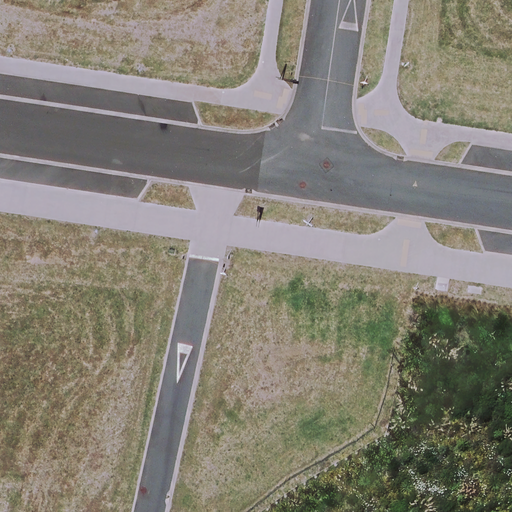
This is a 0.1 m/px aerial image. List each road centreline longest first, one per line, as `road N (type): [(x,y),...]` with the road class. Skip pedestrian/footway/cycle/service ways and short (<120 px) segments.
road 1 (residential): [(321,166),(0,123)]
road 2 (residential): [(511,196),(321,166)]
road 3 (residential): [(321,166),(343,0)]
